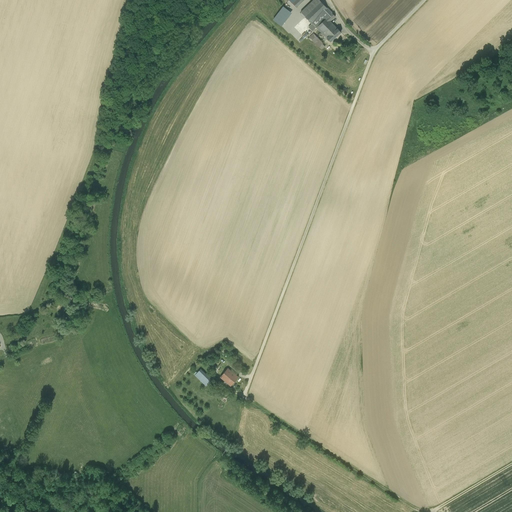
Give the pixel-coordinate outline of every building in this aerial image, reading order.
[(327,38),(337,29),(330,21),(335,17),(318,0),(313,0),(301,12),(312,24),(316,27),(327,39),(327,38)] [(283,6),(273,20),(282,26),(292,13),(283,6)] [(337,29),(327,38),(330,42),(341,32),(337,29)] [(322,43),(313,34),(309,37),(318,47),(319,47),(322,49),(325,47),(322,44),(322,43)] [(209,368),(214,372),(221,363),(216,359),(209,368)] [(227,368),(220,376),(231,386),(238,377),(227,368)] [(200,369),(195,375),(206,386),(211,380),(200,369)]
